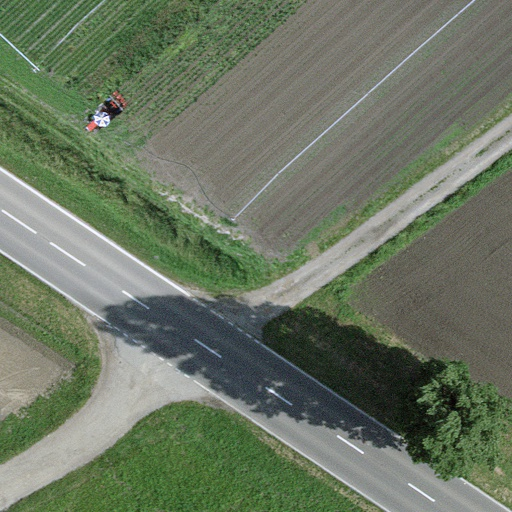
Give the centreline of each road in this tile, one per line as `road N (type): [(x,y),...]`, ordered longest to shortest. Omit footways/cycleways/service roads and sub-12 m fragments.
road 1 (primary): [(449,511),(0,209)]
road 2 (track): [(204,347),(511,134)]
road 3 (track): [(204,347),(131,394),(90,438),(0,485)]
